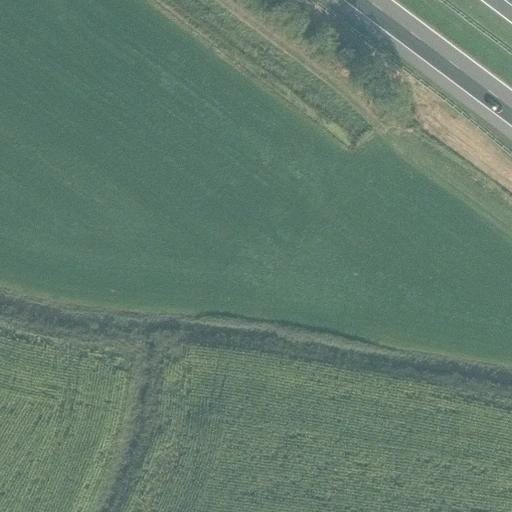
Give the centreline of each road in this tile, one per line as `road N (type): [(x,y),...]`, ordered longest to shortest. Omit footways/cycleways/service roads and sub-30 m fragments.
road 1 (track): [(218,0),(511,226)]
road 2 (motorway): [(356,0),(511,116)]
